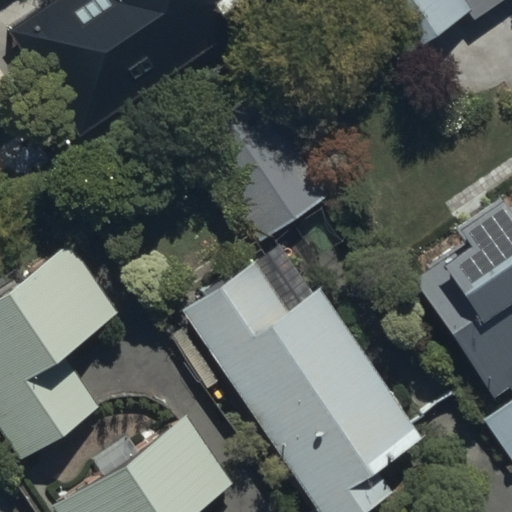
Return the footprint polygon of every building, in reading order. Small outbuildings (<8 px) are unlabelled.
[(59,0),(2,39),(70,139),(276,0),(59,0)] [(332,0),(327,3),(376,74),(461,17),(466,25),(503,0),(332,0)] [(182,134),(254,241),(331,190),(258,82),(182,134)] [(511,207),(410,277),(493,398),(511,385),(511,207)] [(0,288),(0,431),(18,459),(96,406),(62,356),(120,317),(69,242),(11,281),(0,288)] [(359,511),(401,484),(385,460),(417,438),(316,289),(283,311),(251,263),(177,313),(311,511),(359,511)] [(511,406),(486,424),(511,462),(511,406)] [(44,501),(51,511),(188,511),(231,483),(181,409),(125,446),(44,501)]
